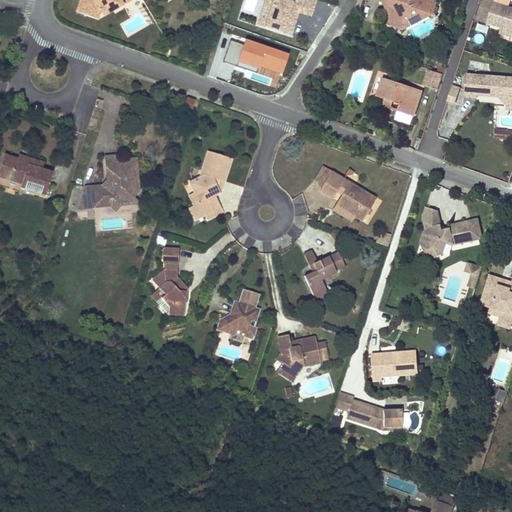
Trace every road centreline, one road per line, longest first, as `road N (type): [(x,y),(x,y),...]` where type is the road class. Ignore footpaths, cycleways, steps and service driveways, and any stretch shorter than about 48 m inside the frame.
road 1 (residential): [(278,112),(511,196)]
road 2 (unknown): [(419,162),(355,387)]
road 3 (residential): [(87,43),(278,112)]
road 4 (residential): [(46,22),(24,56),(30,93),(51,98),(69,91),(87,43)]
road 5 (residential): [(352,0),(278,112)]
